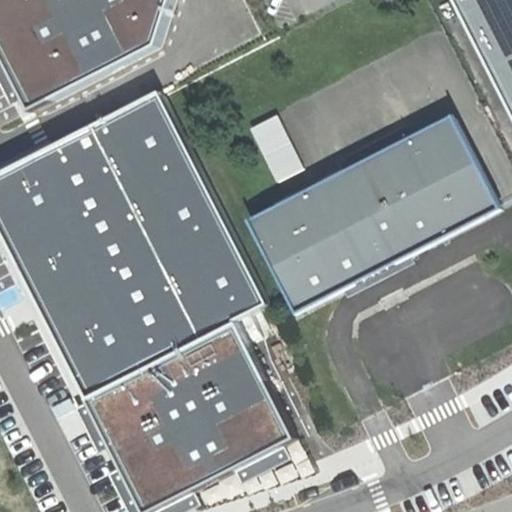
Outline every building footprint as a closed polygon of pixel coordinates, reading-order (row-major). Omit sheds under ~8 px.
[(0,0),(0,47),(28,102),(156,37),(166,0),(0,0)] [(511,0),(460,0),(511,102),(511,0)] [(160,87),(0,167),(0,216),(40,297),(146,507),(294,433),(234,313),(265,297),(160,87)] [(254,128),(281,180),(306,167),(280,115),(254,128)] [(260,222),(307,312),(420,253),(508,208),(461,117),(260,222)]
